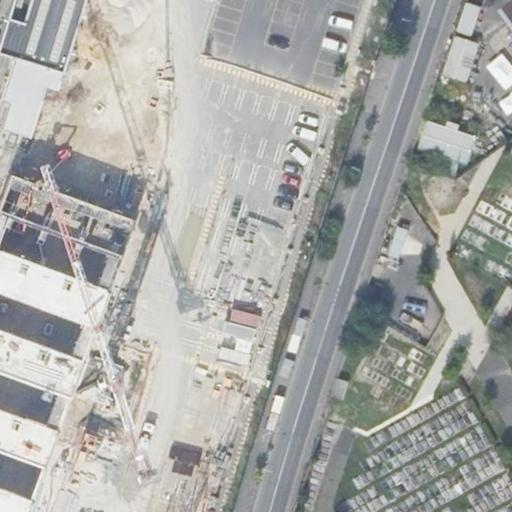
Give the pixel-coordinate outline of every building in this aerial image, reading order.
[(83,0),(12,0),(0,39),(0,58),(60,77),(83,0)] [(289,186),(299,189),(307,189),(368,0),(223,0),(213,33),(214,43),(252,40),(254,57),(234,59),(265,69),(263,48),(279,47),(284,102),(282,102),(289,186)] [(471,36),(481,6),(467,2),(457,31),(471,36)] [(443,75),(466,82),(479,44),(456,36),(443,75)] [(428,121),(419,149),(443,157),(459,162),(467,165),(477,137),(428,121)] [(455,175),(459,162),(443,157),(438,169),(455,175)] [(0,511),(23,511),(131,220),(9,175),(0,199),(0,511)] [(349,380),(339,376),(332,396),(342,400),(349,380)]
